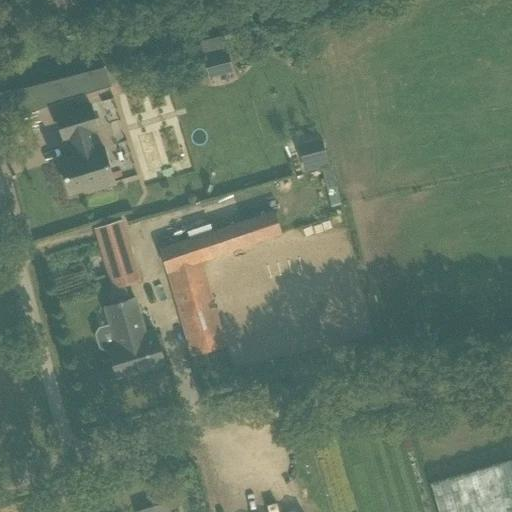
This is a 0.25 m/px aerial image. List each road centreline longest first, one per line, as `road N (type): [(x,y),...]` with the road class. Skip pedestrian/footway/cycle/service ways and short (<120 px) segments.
road 1 (tertiary): [(0,485),(309,401),(511,379)]
road 2 (unknown): [(203,424),(154,259)]
